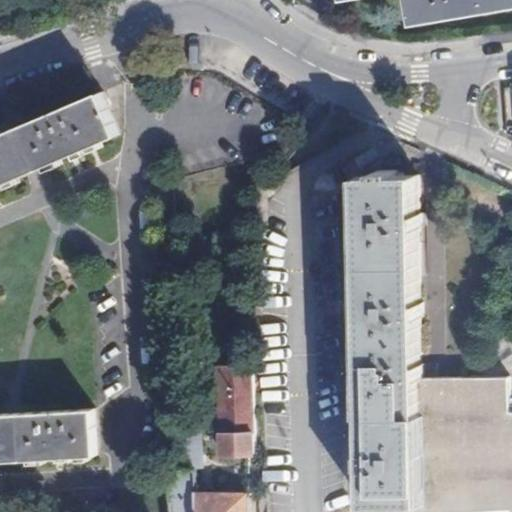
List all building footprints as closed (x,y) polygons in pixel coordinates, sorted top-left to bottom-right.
[(511,0),(407,0),(410,19),(511,2),(511,0)] [(0,184),(120,133),(102,90),(0,134),(0,184)] [(427,511),(422,388),(413,172),(346,175),(359,511),(427,511)] [(251,267),(234,268),(236,308),(241,312),(254,312),(251,267)] [(224,453),(257,453),(255,367),(223,368),(224,453)] [(511,416),(510,416),(506,379),(422,388),(427,511),(488,511),(511,510),(511,416)] [(97,451),(95,406),(0,411),(0,458),(56,455),(56,461),(68,460),(68,453),(97,451)] [(193,413),(164,414),(170,511),(246,511),(247,495),(200,491),(200,482),(198,482),(197,468),(193,413)] [(200,413),(193,413),(197,468),(204,467),(200,413)]
